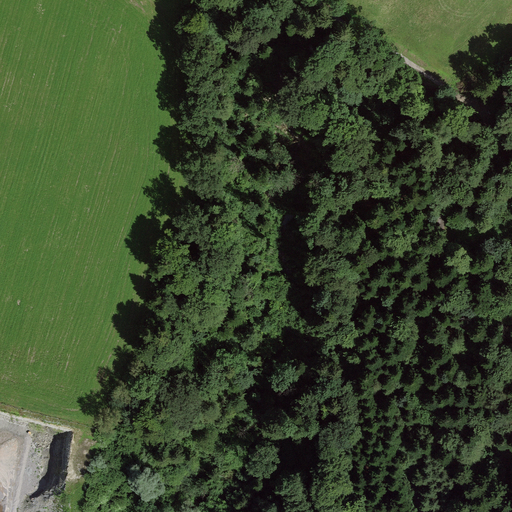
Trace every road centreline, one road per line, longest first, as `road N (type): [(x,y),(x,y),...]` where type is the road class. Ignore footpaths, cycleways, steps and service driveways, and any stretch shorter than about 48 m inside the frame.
road 1 (track): [(483,123),(440,211),(433,299),(406,374),(407,441),(421,511)]
road 2 (track): [(326,0),(459,90),(480,107),(483,123)]
